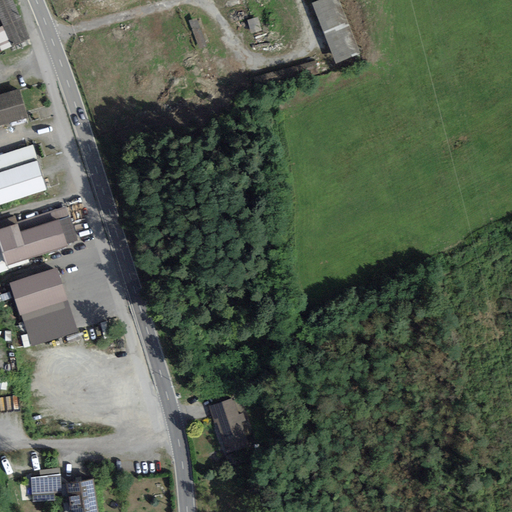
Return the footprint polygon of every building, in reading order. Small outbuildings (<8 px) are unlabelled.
[(11,0),(0,0),(0,19),(3,26),(0,26),(0,45),(0,46),(2,49),(28,39),(11,0)] [(340,0),(317,0),(335,60),(356,54),(340,0)] [(19,88),(0,93),(0,123),(27,116),(19,88)] [(0,203),(47,188),(33,144),(0,154),(0,203)] [(16,217),(0,222),(0,272),(30,263),(28,258),(69,244),(59,215),(20,229),(16,217)] [(57,266),(9,282),(30,344),(78,329),(57,266)] [(234,399),(209,408),(225,454),(250,445),(242,421),(245,420),(243,412),(239,413),(234,399)] [(60,475),(30,477),(32,502),(55,500),(55,494),(61,493),(60,475)] [(98,511),(94,479),(67,483),(71,511),(98,511)]
